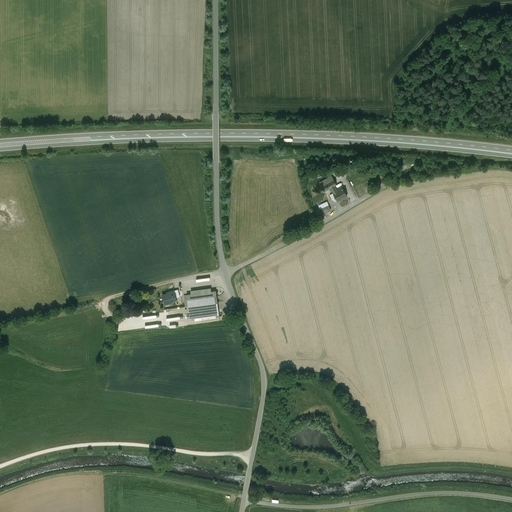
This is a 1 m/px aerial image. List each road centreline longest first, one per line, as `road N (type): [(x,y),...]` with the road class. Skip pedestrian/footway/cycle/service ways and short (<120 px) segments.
road 1 (trunk): [(0,150),(288,140),(511,156)]
road 2 (trunk): [(511,150),(289,135),(0,142)]
road 3 (unclassified): [(215,0),(225,271)]
road 4 (unclassified): [(511,500),(455,493),(322,508),(244,500)]
road 5 (track): [(251,456),(87,445),(0,466)]
road 6 (unclassified): [(225,271),(264,380),(244,500)]
road 7 (unclassified): [(225,271),(388,182)]
